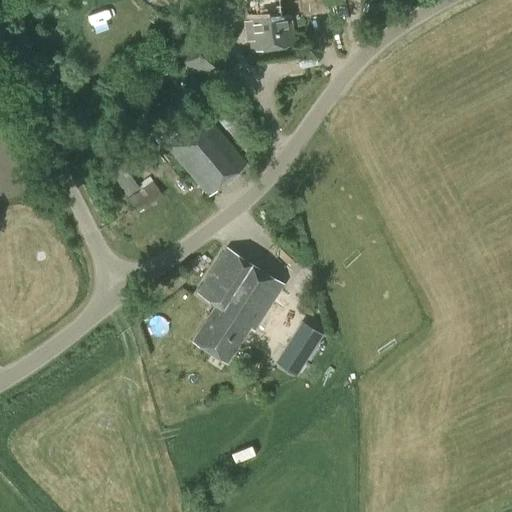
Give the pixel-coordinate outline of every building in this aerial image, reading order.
[(295,44),(291,16),(299,15),(297,0),(243,0),(247,21),(245,21),(248,41),(250,41),(251,50),(295,44)] [(215,88),(236,66),(204,36),(183,58),(215,88)] [(209,196),(245,161),(199,115),(164,151),(209,196)] [(137,210),(161,195),(153,182),(129,198),(137,210)] [(255,331),(285,284),(226,247),(197,293),(216,305),(193,340),(227,362),(250,327),(255,331)] [(296,376),(323,335),(301,321),(275,362),(296,376)]
